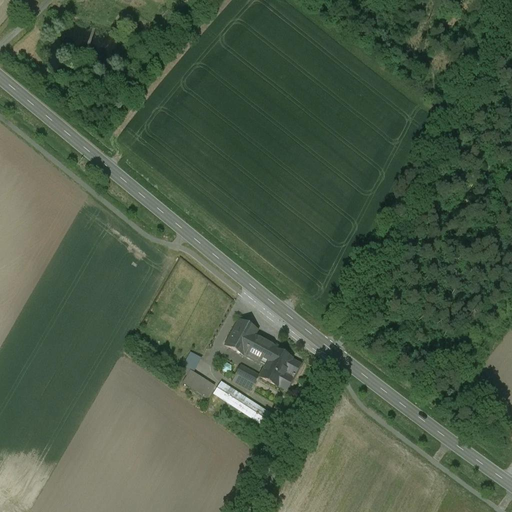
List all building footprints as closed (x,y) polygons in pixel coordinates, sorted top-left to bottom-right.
[(256,332),(238,323),(225,347),(243,357),(254,336),(256,332)] [(270,344),(254,336),(243,356),(259,365),(261,361),(267,364),(274,351),(268,348),(270,344)] [(292,361),(274,351),(267,364),(259,379),(277,388),(282,391),(287,383),(281,380),(284,375),(293,379),(300,366),(291,362),(292,361)] [(258,377),(240,367),(235,377),(253,386),(258,377)] [(212,389),(189,375),(184,383),(207,398),(212,389)] [(253,386),(235,377),(232,384),(249,393),(253,386)] [(272,417),(220,384),(213,396),(265,429),(272,417)]
